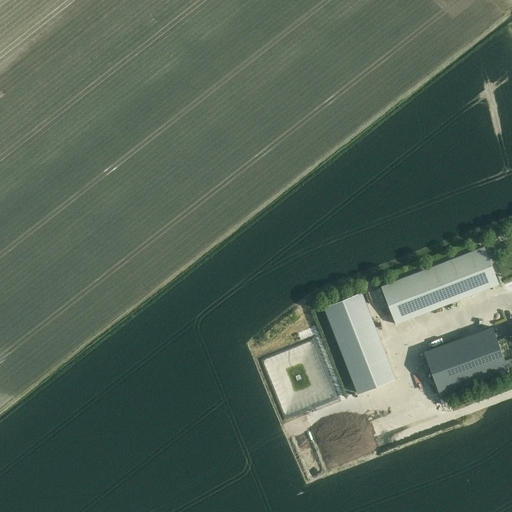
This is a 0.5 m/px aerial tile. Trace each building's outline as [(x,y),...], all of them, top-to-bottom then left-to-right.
[(395,325),(498,284),(484,247),(381,287),(395,325)] [(369,291),(375,303),(385,298),(380,287),(369,291)] [(395,378),(364,299),(362,294),(325,309),(358,393),(395,378)] [(509,371),(493,330),(428,354),(444,395),(509,371)] [(315,337),(257,358),(282,421),(339,399),(315,337)]
